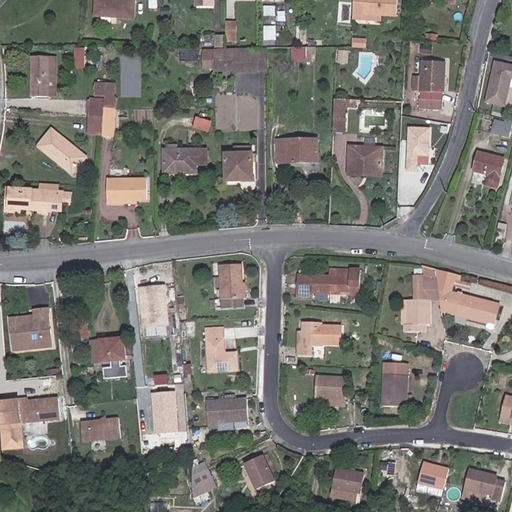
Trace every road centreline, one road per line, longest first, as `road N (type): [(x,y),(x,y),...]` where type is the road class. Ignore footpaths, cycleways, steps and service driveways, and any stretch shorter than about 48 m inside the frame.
road 1 (residential): [(279,240),(272,406),(294,439),(327,444),(436,430)]
road 2 (tertiary): [(0,263),(279,240)]
road 3 (unclassified): [(403,248),(457,141),(495,0)]
road 4 (unknown): [(56,258),(77,415)]
road 5 (tertiary): [(279,240),(403,248)]
